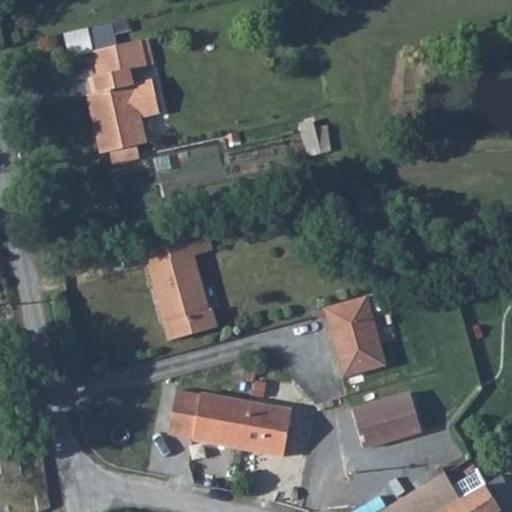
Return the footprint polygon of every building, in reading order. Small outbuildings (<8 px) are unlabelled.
[(73,56),(96,50),(90,27),(67,32),(73,56)] [(97,101),(110,159),(156,148),(140,72),(153,66),(147,44),(134,46),(101,54),(107,78),(98,80),(102,96),(97,101)] [(305,130),(310,155),(334,150),(330,125),(305,130)] [(221,260),(215,236),(153,250),(159,269),(155,274),(160,297),(167,299),(176,321),(173,328),(174,337),(178,345),(224,332),(220,316),(216,314),(205,264),(221,260)] [(322,310),(340,380),(385,367),(368,299),(322,310)] [(286,454),(292,408),(176,391),(167,437),(286,454)] [(428,425),(429,420),(415,395),(359,413),(373,451),(431,433),(428,425)] [(511,511),(511,503),(500,483),(492,470),(466,484),(475,500),(455,511),(511,511)] [(455,511),(475,500),(466,484),(460,473),(393,511),(455,511)]
